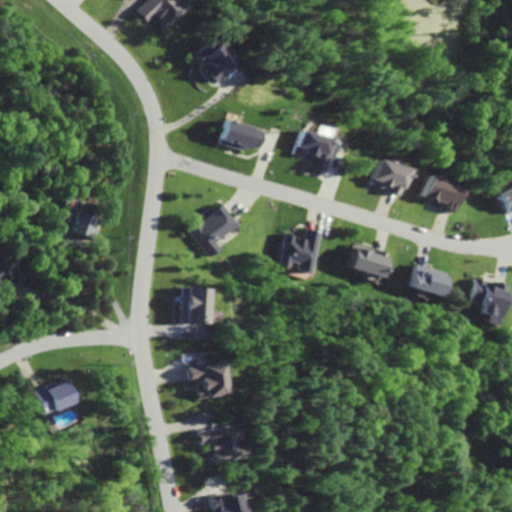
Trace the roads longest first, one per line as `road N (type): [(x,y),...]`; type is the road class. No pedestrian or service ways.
road 1 (residential): [(169,511),(138,337),(155,130),(129,70),(53,0)]
road 2 (residential): [(156,157),(425,239),(482,248),(511,243)]
road 3 (residential): [(138,337),(55,341),(0,361)]
